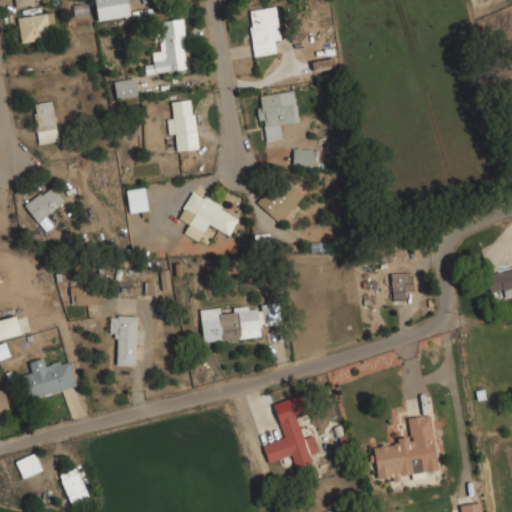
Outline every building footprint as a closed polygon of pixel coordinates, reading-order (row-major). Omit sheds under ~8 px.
[(91,0),(96,22),(130,15),(126,0),(91,0)] [(279,41),(275,7),(247,10),(252,56),(273,54),(272,41),(279,41)] [(16,17),(19,42),(47,39),(46,26),(54,25),(53,12),(16,17)] [(151,22),(156,65),(144,66),(145,73),(187,69),(182,18),(151,22)] [(137,96),(133,77),(113,81),(116,100),(137,96)] [(298,124),(293,90),(254,96),(261,141),(281,139),(280,126),(298,124)] [(173,119),(165,120),(167,135),(174,134),(176,152),(198,149),(192,99),(171,101),(173,119)] [(57,142),(52,101),(32,103),(37,144),(57,142)] [(292,166),(310,166),(310,150),(292,150),(292,166)] [(278,223),(303,195),(280,175),(256,204),(278,223)] [(66,202),(50,183),(23,206),(39,225),(66,202)] [(125,188),(126,212),(147,211),(146,188),(125,188)] [(228,235),(238,215),(191,191),(177,219),(187,224),(182,233),(199,242),(207,224),(228,235)] [(158,271),(162,290),(171,289),(168,269),(158,271)] [(511,294),(511,269),(485,275),(489,293),(501,291),(502,297),(511,294)] [(408,273),(390,273),(390,300),(408,300),(408,273)] [(154,282),(145,282),(144,295),(153,295),(154,282)] [(72,290),(72,304),(92,304),(92,290),(72,290)] [(260,338),(259,326),(278,324),(276,302),(199,310),(202,344),(260,338)] [(135,315),(109,315),(109,336),(117,336),(117,365),(135,365),(135,315)] [(0,359),(10,356),(5,341),(0,342),(0,359)] [(75,387),(68,360),(45,365),(43,357),(27,361),(29,372),(17,375),(23,399),(75,387)] [(375,482),(428,477),(428,471),(436,470),(431,414),(407,417),(409,440),(371,444),(375,482)] [(293,467),(315,461),(302,415),(277,422),(282,439),(261,445),(266,463),(290,457),(293,467)] [(41,470),(33,452),(14,461),(22,479),(41,470)] [(69,505),(89,497),(77,466),(57,474),(69,505)] [(481,511),(480,502),(459,504),(459,511),(481,511)]
